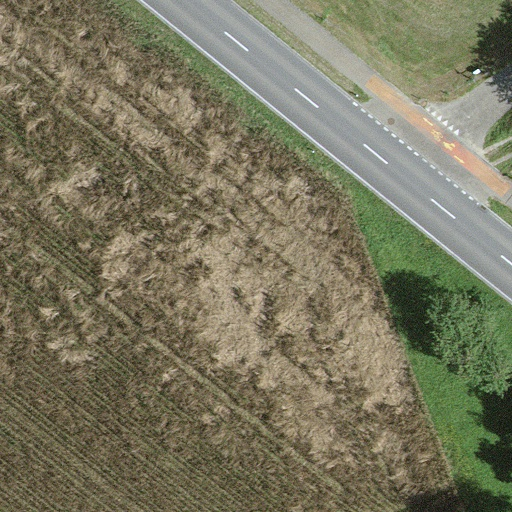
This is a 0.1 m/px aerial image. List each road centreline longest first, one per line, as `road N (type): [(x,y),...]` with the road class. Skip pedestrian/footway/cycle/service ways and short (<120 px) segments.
road 1 (secondary): [(183,0),(511,265)]
road 2 (track): [(511,89),(402,176)]
